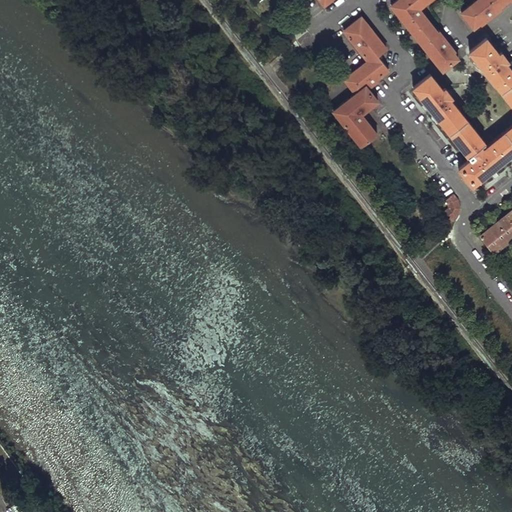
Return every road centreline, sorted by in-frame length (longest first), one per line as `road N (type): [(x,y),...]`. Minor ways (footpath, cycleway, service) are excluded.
road 1 (residential): [(477,211),(393,100),(405,71),(361,0)]
road 2 (residential): [(477,211),(461,224),(461,243),(511,311)]
